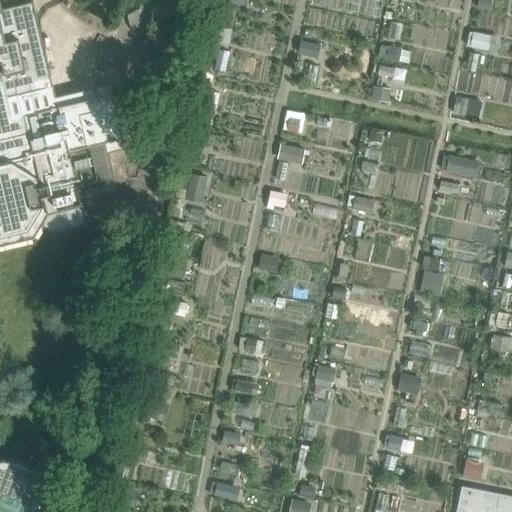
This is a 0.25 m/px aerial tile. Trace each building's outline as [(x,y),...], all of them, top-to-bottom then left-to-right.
[(477,0),(476,8),(489,11),(491,0),(477,0)] [(0,246),(33,239),(41,226),(53,233),(87,226),(82,206),(78,187),(114,178),(105,141),(106,141),(105,140),(74,147),(69,148),(59,106),(42,110),(41,106),(36,83),(51,79),(50,77),(41,37),(32,1),(10,6),(7,7),(5,7),(0,8),(0,246)] [(469,31),(466,45),(487,50),(490,36),(469,31)] [(300,41),(297,54),(317,58),(320,45),(300,41)] [(381,45),(379,57),(397,61),(400,49),(381,45)] [(375,86),(372,99),(388,102),(391,89),(375,86)] [(198,91),(196,102),(204,103),(205,93),(198,91)] [(457,97),(453,114),(471,118),(475,100),(457,97)] [(197,109),(193,125),(206,128),(209,111),(197,109)] [(287,110),(283,129),(298,132),(302,114),(287,110)] [(369,130),(367,139),(377,141),(379,132),(369,130)] [(116,139),(119,151),(136,147),(133,135),(116,139)] [(188,142),(184,160),(196,162),(200,144),(188,142)] [(280,144),(277,159),(295,163),(298,148),(280,144)] [(444,155),(441,170),(473,177),(476,162),(444,155)] [(180,170),(176,189),(185,191),(203,195),(206,175),(180,170)] [(270,191),(267,204),(284,207),(287,194),(270,191)] [(349,195),(347,206),(352,208),(351,209),(371,214),(374,201),(349,195)] [(511,253),(507,252),(503,268),(511,269),(511,253)] [(261,255),(259,269),(270,272),(273,257),(261,255)] [(424,256),(422,267),(436,270),(438,259),(424,256)] [(168,259),(165,274),(183,277),(186,263),(168,259)] [(423,273),(419,292),(434,295),(438,276),(423,273)] [(330,285),(328,298),(331,299),(331,301),(344,304),(347,286),(335,284),(334,286),(330,285)] [(168,297),(164,311),(165,311),(183,316),(186,302),(168,297)] [(498,313),(495,327),(508,330),(511,316),(498,313)] [(413,321),(411,329),(426,332),(428,324),(413,321)] [(511,338),(494,334),(491,348),(510,352),(511,340),(511,338)] [(247,338),(244,351),(254,353),(257,340),(247,338)] [(160,340),(157,353),(176,357),(179,344),(160,340)] [(313,367),(311,375),(316,376),(314,385),(330,388),(334,369),(318,366),(317,368),(313,367)] [(484,372),(483,381),(491,383),(493,374),(484,372)] [(399,375),(396,390),(414,394),(417,378),(399,375)] [(233,379),(230,390),(251,394),(254,383),(233,379)] [(147,397),(143,414),(163,420),(167,403),(147,397)] [(234,402),(231,413),(249,417),(252,406),(234,402)] [(225,431),(222,442),(234,445),(237,434),(225,431)] [(386,437),(384,446),(387,447),(387,449),(399,451),(402,438),(389,436),(389,437),(386,437)] [(138,448),(135,461),(145,463),(148,450),(138,448)] [(0,511),(42,511),(43,511),(45,505),(46,498),(46,492),(44,485),(42,479),(38,473),(33,468),(32,469),(28,466),(23,463),(19,461),(14,460),(8,460),(3,460),(0,460),(0,511)] [(212,481),(209,495),(229,499),(232,486),(212,481)] [(301,484),(298,497),(311,500),(314,487),(301,484)] [(511,511),(511,495),(461,485),(455,511),(511,511)] [(126,491),(124,504),(134,506),(137,493),(126,491)] [(291,499),(288,511),(307,511),(309,503),(291,499)]
